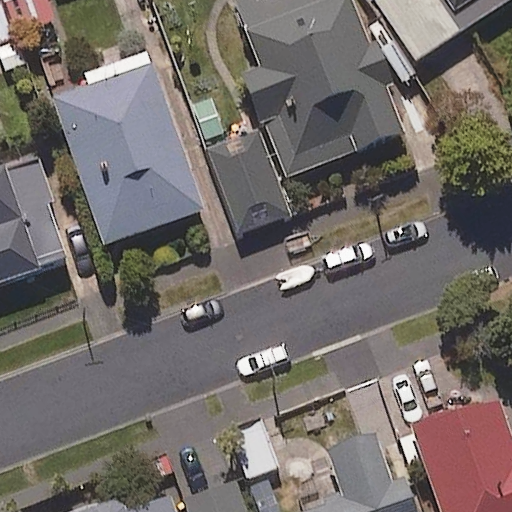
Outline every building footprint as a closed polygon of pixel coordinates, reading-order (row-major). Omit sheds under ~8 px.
[(29,69),(19,43),(55,30),(44,0),(26,0),(0,9),(0,65),(4,78),(29,69)] [(282,190),(405,146),(390,106),(398,103),(380,52),(368,56),(348,0),(273,0),(236,13),(261,83),(246,89),(282,190)] [(511,8),(511,0),(384,0),(376,6),(419,71),(511,8)] [(204,222),(149,62),(84,84),(89,99),(55,110),(105,255),(204,222)] [(217,101),(189,110),(201,149),(229,141),(217,101)] [(289,223),(259,141),(209,159),(239,241),(289,223)] [(0,182),(0,293),(68,271),(35,171),(0,182)] [(409,482),(425,476),(437,511),(511,511),(511,421),(506,404),(503,397),(393,436),(409,482)] [(278,476),(265,429),(236,437),(249,484),(278,476)] [(410,511),(403,489),(392,493),(377,449),(314,470),(328,511),(410,511)] [(244,511),(237,490),(176,511),(172,500),(135,511),(244,511)]
